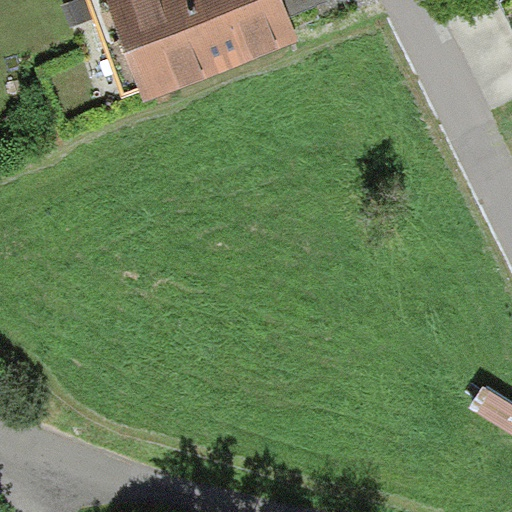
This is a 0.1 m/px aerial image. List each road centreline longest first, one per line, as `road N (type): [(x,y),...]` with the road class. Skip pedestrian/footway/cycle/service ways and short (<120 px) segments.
road 1 (unclassified): [(0,435),(48,458),(232,511)]
road 2 (residential): [(511,209),(409,0)]
